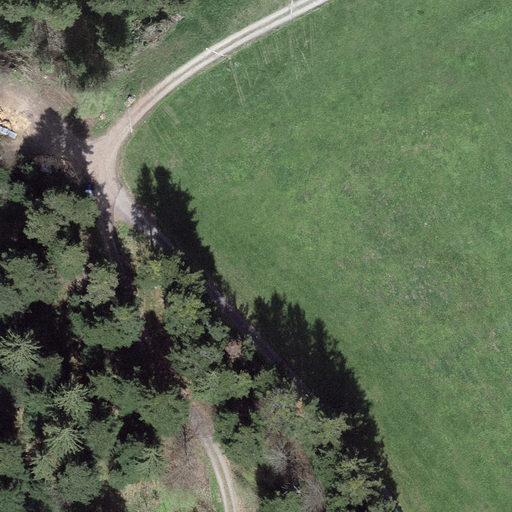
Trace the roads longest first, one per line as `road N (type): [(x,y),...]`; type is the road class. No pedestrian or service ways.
road 1 (track): [(317,0),(172,81),(124,129),(108,193),(280,366),(393,511)]
road 2 (track): [(232,511),(210,438),(135,313),(108,193)]
